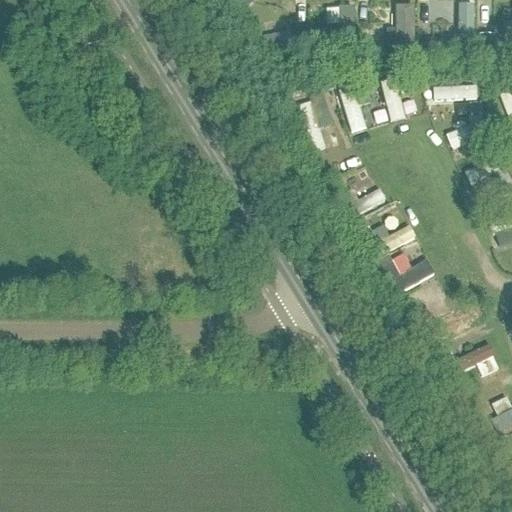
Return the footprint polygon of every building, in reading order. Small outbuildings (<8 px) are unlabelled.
[(249,0),(240,0),(236,2),(241,12),(253,6),(249,0)] [(493,38),(478,38),(478,54),(493,54),(493,38)] [(441,41),(420,42),(420,56),(442,55),(441,41)] [(311,48),(301,48),(301,62),(312,61),(311,48)] [(370,52),(359,52),(359,62),(370,62),(370,52)] [(388,92),(396,120),(408,116),(400,89),(388,92)] [(353,130),(364,127),(356,92),(344,95),(353,130)] [(316,156),(330,152),(317,105),(303,109),(316,156)] [(456,151),(494,137),(489,124),(452,138),(456,151)] [(476,187),(507,172),(501,160),(470,176),(476,187)] [(336,183),(332,172),(320,176),(323,187),(336,183)] [(332,203),(344,196),(336,184),(325,191),(332,203)] [(511,194),(511,190),(511,188),(500,194),(502,199),(511,194)] [(351,209),(356,220),(391,204),(386,192),(351,209)] [(372,219),(359,225),(365,236),(377,230),(372,219)] [(417,232),(376,249),(381,260),(422,243),(417,232)] [(419,327),(457,313),(452,301),(415,315),(419,327)] [(482,368),(487,380),(504,372),(499,360),(482,368)] [(502,417),(511,412),(511,400),(497,408),(502,417)]
